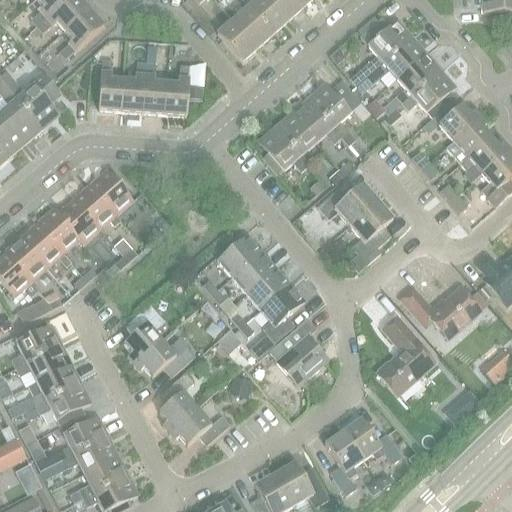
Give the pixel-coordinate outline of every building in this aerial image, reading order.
[(35,30),(70,0),(35,0),(34,1),(43,11),(38,15),(39,15),(33,20),(29,24),(35,30)] [(55,25),(64,35),(89,14),(75,0),(70,0),(35,30),(41,37),(51,29),(55,25)] [(265,0),(257,0),(247,10),(272,37),(287,24),(265,0)] [(293,0),(265,0),(287,24),(302,10),(293,0)] [(293,0),(302,10),(313,0),(293,0)] [(511,0),(479,0),(481,17),(511,14),(511,0)] [(247,10),(232,23),(257,51),(272,37),(247,10)] [(89,14),(64,35),(71,43),(67,47),(67,48),(58,56),(64,63),(73,55),(102,30),(89,14)] [(348,82),(355,90),(411,41),(397,24),(389,31),(380,21),(359,40),(375,59),(348,82)] [(257,51),(232,23),(216,37),(241,65),(257,51)] [(411,41),(355,90),(361,96),(367,91),(387,74),(395,83),(425,57),(411,41)] [(329,59),(336,67),(343,60),(336,53),(329,59)] [(394,100),(400,107),(439,74),(425,57),(395,83),(403,92),(394,100)] [(15,61),(6,69),(10,74),(19,66),(15,61)] [(97,114),(118,115),(121,83),(110,82),(110,76),(111,64),(101,63),(101,76),(100,75),(97,114)] [(118,115),(142,117),(145,67),(136,66),(135,78),(134,78),(134,84),(121,83),(118,115)] [(142,117),(163,118),(165,86),(153,85),(153,79),(153,80),(154,67),(145,67),(142,117)] [(165,86),(163,118),(185,120),(186,100),(187,94),(187,87),(188,82),(187,82),(188,70),(179,69),(178,81),(177,87),(165,86)] [(431,122),(433,120),(454,102),(448,95),(454,90),(439,74),(400,107),(407,114),(416,106),(424,116),(425,115),(431,122)] [(5,75),(0,79),(0,84),(40,133),(57,119),(48,107),(58,98),(40,77),(29,86),(31,89),(23,96),(15,87),(5,75)] [(323,88),(306,103),(340,142),(347,149),(354,143),(339,126),(349,118),(348,117),(360,106),(341,83),(329,94),(323,88)] [(8,109),(0,115),(0,118),(24,147),(40,133),(0,84),(0,98),(0,99),(8,109)] [(187,94),(186,100),(200,101),(201,88),(187,87),(187,94)] [(437,128),(451,144),(479,120),(474,113),(469,117),(461,108),(460,108),(454,102),(433,120),(439,127),(437,128)] [(306,103),(290,116),(315,146),(325,138),(333,148),(340,142),(306,103)] [(373,103),(365,110),(366,110),(372,117),(375,121),(383,114),(381,112),(373,103)] [(290,116),(274,130),(308,169),(314,163),(306,154),(315,146),(290,116)] [(0,151),(7,160),(24,147),(0,118),(0,151)] [(444,151),(459,168),(489,140),(482,132),(486,128),(479,120),(451,144),(444,151)] [(308,169),(274,130),(257,145),(267,157),(262,162),(275,178),(281,173),(282,174),(292,166),(300,176),(308,169)] [(473,169),(480,177),(508,153),(502,145),(497,150),(489,140),(459,168),(465,176),(473,169)] [(511,157),(508,153),(480,177),(488,186),(479,194),(490,207),(494,211),(511,195),(511,189),(511,188),(507,184),(511,179),(511,166),(510,164),(511,162),(511,157)] [(410,162),(419,173),(428,165),(419,155),(410,162)] [(338,172),(343,179),(353,170),(347,163),(338,172)] [(428,165),(419,173),(429,184),(437,176),(428,165)] [(328,181),(334,188),(343,179),(338,172),(328,181)] [(105,174),(89,189),(115,219),(131,205),(105,174)] [(318,184),(310,191),(316,198),(324,191),(318,184)] [(336,216),(348,229),(376,205),(361,188),(352,196),(344,187),(316,211),(327,224),(336,216)] [(439,195),(448,205),(456,198),(447,187),(439,195)] [(89,189),(72,203),(98,233),(109,224),(113,229),(119,223),(115,219),(89,189)] [(456,198),(448,205),(457,216),(458,217),(466,210),(456,198)] [(72,203),(56,217),(77,244),(81,248),(98,233),(72,203)] [(376,205),(348,229),(359,243),(351,251),(357,258),(347,266),(357,276),(379,257),(375,252),(390,240),(382,231),(391,223),(376,205)] [(52,212),(35,227),(62,257),(77,244),(56,217),(52,212)] [(161,222),(155,226),(162,236),(168,230),(161,222)] [(35,227),(19,241),(46,271),(56,262),(64,271),(70,266),(62,257),(35,227)] [(216,264),(230,281),(260,255),(246,238),(216,264)] [(19,241),(3,255),(30,285),(46,271),(19,241)] [(113,250),(122,260),(127,266),(135,259),(121,242),(113,250)] [(30,285),(3,255),(0,257),(0,285),(13,300),(22,292),(29,300),(36,294),(29,286),(30,285)] [(230,281),(244,298),(275,271),(260,255),(230,281)] [(477,270),(487,282),(484,285),(507,310),(511,305),(511,302),(511,301),(511,300),(511,259),(498,272),(487,260),(477,270)] [(127,266),(122,260),(105,275),(110,281),(127,266)] [(244,298),(258,313),(289,288),(275,271),(244,298)] [(90,272),(81,279),(87,285),(95,278),(90,272)] [(87,285),(81,279),(81,280),(76,276),(69,282),(73,286),(72,287),(77,293),(87,285)] [(201,290),(209,299),(216,293),(208,284),(201,290)] [(289,288),(258,313),(268,325),(261,331),(274,346),(293,330),(286,320),(303,305),(289,288)] [(483,288),(477,293),(485,302),(491,297),(483,288)] [(400,304),(423,331),(431,324),(447,343),(479,315),(459,292),(432,316),(413,293),(400,304)] [(216,293),(209,299),(218,308),(225,303),(216,293)] [(51,313),(48,306),(47,306),(43,301),(16,315),(23,327),(51,313)] [(57,301),(48,306),(51,313),(60,308),(57,301)] [(126,361),(131,367),(159,343),(153,335),(163,325),(148,308),(124,329),(132,338),(122,347),(130,357),(126,361)] [(236,330),(237,332),(244,326),(236,316),(229,322),(236,330)] [(376,377),(396,400),(433,367),(414,346),(416,344),(396,321),(382,333),(401,355),(376,377)] [(286,339),(267,355),(276,365),(275,366),(296,390),(326,364),(306,341),(315,333),(306,322),(286,339)] [(244,326),(237,332),(246,341),(253,335),(244,326)] [(14,371),(59,348),(50,328),(35,336),(32,330),(15,339),(17,345),(15,346),(21,358),(10,363),(14,371)] [(218,345),(230,359),(239,350),(228,337),(218,345)] [(159,343),(131,367),(138,375),(143,371),(151,381),(161,372),(169,381),(194,360),(178,342),(166,351),(159,343)] [(35,384),(69,367),(59,348),(14,371),(14,372),(7,375),(11,384),(19,380),(29,375),(35,384)] [(511,367),(502,356),(480,375),(493,389),(511,372),(511,367)] [(30,403),(33,409),(79,386),(69,367),(35,384),(40,396),(29,402),(30,403)] [(161,429),(167,436),(195,412),(181,396),(193,386),(184,376),(160,397),(168,406),(157,416),(165,425),(161,429)] [(229,396),(245,401),(250,384),(234,379),(229,396)] [(3,386),(0,387),(0,402),(9,397),(3,386)] [(79,386),(33,409),(33,410),(38,419),(49,413),(58,431),(83,418),(79,412),(90,407),(79,386)] [(468,395),(456,406),(467,418),(479,407),(468,395)] [(195,412),(167,436),(173,444),(178,440),(186,450),(197,440),(205,450),(229,429),(221,419),(209,429),(195,412)] [(57,455),(61,463),(107,440),(97,420),(62,438),(68,450),(57,455)] [(360,422),(342,435),(362,464),(371,458),(375,463),(383,458),(390,468),(401,461),(385,438),(375,445),(360,422)] [(27,429),(16,435),(19,441),(24,449),(34,443),(27,429)] [(362,464),(342,435),(323,448),(339,470),(329,476),(344,499),(355,492),(348,482),(356,476),(352,470),(362,464)] [(77,467),(82,476),(117,459),(107,440),(61,463),(66,472),(77,467)] [(13,443),(0,450),(0,474),(23,463),(22,461),(13,443)] [(46,461),(33,467),(37,475),(46,471),(50,469),(61,463),(57,455),(46,461)] [(72,506),(81,502),(127,478),(117,459),(82,476),(88,488),(68,498),(72,506)] [(293,466),(274,477),(293,510),(307,501),(313,511),(328,503),(310,471),(299,477),(293,466)] [(46,471),(37,475),(42,483),(47,481),(48,476),(46,471)] [(288,511),(293,510),(274,477),(253,489),(259,500),(249,506),(252,511),(288,511)] [(126,479),(81,502),(85,511),(96,505),(99,511),(125,511),(129,510),(126,504),(137,499),(126,479)] [(379,479),(375,482),(381,490),(389,484),(386,480),(379,479)] [(371,485),(370,492),(373,497),(381,490),(375,482),(371,485)] [(11,495),(3,499),(7,507),(15,503),(11,495)] [(36,511),(31,501),(8,511),(36,511)]
